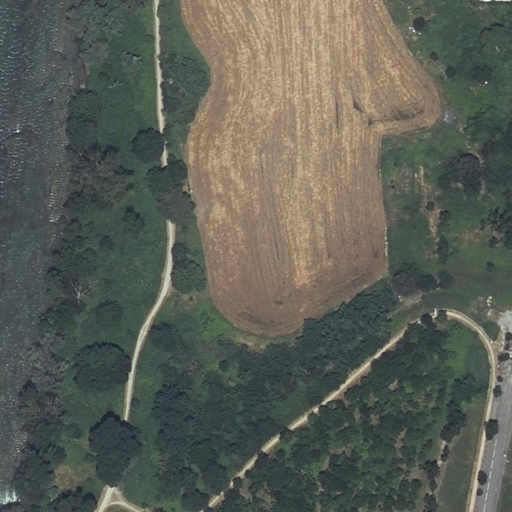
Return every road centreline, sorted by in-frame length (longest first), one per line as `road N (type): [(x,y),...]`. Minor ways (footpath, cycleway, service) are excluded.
road 1 (track): [(170,501),(411,302),(452,291),(511,307)]
road 2 (residential): [(511,351),(483,511)]
